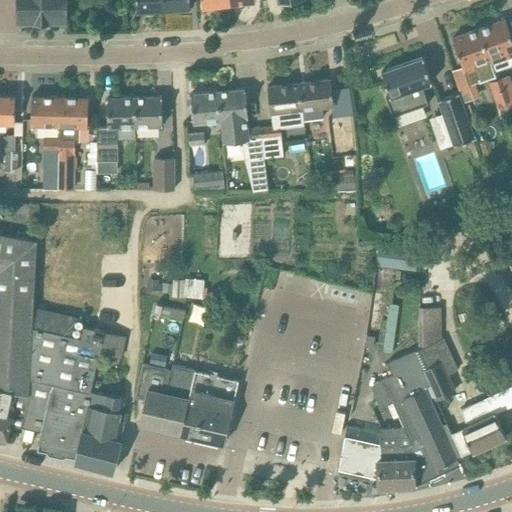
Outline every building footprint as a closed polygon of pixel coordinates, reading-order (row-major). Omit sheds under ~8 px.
[(18,0),(19,22),(66,22),(66,0),(18,0)] [(165,9),(164,0),(136,0),(138,10),(165,9)] [(164,0),(165,9),(191,8),(190,0),(164,0)] [(481,28),(491,58),(496,72),(511,65),(511,35),(506,18),(481,28)] [(491,58),(481,28),(453,37),(467,75),(478,71),(476,64),(491,58)] [(433,82),(424,57),(382,72),(390,95),(386,97),(393,116),(429,103),(423,85),(433,82)] [(511,92),(506,76),(497,79),(506,102),(511,99),(511,92)] [(300,82),(303,110),(304,120),(324,117),(323,108),(335,106),(331,78),(300,82)] [(497,105),(506,102),(497,79),(489,82),(497,105)] [(303,110),(300,82),(268,86),(272,114),(303,110)] [(245,160),(265,158),(261,127),(249,128),(246,88),(218,91),(221,120),(223,142),(243,140),(245,160)] [(221,120),(218,91),(191,93),(194,122),(221,120)] [(439,101),(443,114),(453,143),(475,135),(461,93),(439,101)] [(0,94),(0,122),(15,122),(16,95),(0,94)] [(60,125),(61,96),(33,96),(32,124),(60,125)] [(60,125),(59,138),(59,189),(75,189),(76,142),(80,142),(80,126),(88,126),(89,97),(61,96),(60,125)] [(162,96),(135,97),(136,126),(163,125),(162,96)] [(97,126),(97,142),(98,161),(119,161),(119,139),(136,138),(136,126),(135,97),(108,97),(108,125),(97,126)] [(355,146),(352,117),(332,120),(335,149),(355,146)] [(261,127),(265,158),(285,155),(281,126),(261,127)] [(204,132),(189,134),(190,144),(205,143),(204,132)] [(16,137),(17,134),(15,134),(5,134),(4,151),(6,151),(5,172),(18,172),(19,150),(16,150),(16,137)] [(59,189),(59,138),(44,138),(44,170),(39,170),(39,189),(59,189)] [(175,158),(155,157),(155,189),(175,189),(175,158)] [(226,186),(224,170),(194,173),(195,188),(226,186)] [(341,186),(355,186),(356,173),(341,173),(341,186)] [(0,388),(29,394),(34,306),(37,241),(0,233),(0,388)] [(417,271),(420,251),(379,245),(376,265),(417,271)] [(205,295),(205,277),(187,276),(186,294),(205,295)] [(161,282),(149,281),(149,291),(160,292),(161,282)] [(164,284),(164,292),(174,293),(175,285),(164,284)] [(184,285),(176,284),(175,293),(183,294),(184,285)] [(194,303),(192,313),(206,316),(208,306),(194,303)] [(418,347),(415,349),(431,384),(438,399),(458,390),(450,374),(459,369),(443,336),(442,336),(442,305),(419,306),(418,347)] [(92,393),(101,353),(106,331),(85,326),(83,338),(73,336),(77,316),(34,306),(33,327),(29,394),(28,403),(25,419),(23,427),(42,431),(39,443),(40,443),(41,443),(49,445),(52,443),(67,446),(69,449),(78,451),(78,449),(80,449),(89,406),(91,405),(92,393)] [(172,307),(169,317),(184,320),(186,310),(172,307)] [(106,331),(101,353),(123,358),(128,336),(106,331)] [(405,424),(404,424),(405,434),(406,458),(415,458),(415,474),(433,465),(436,469),(459,458),(425,386),(431,384),(415,349),(399,357),(387,362),(403,397),(394,401),(405,424)] [(140,423),(181,433),(194,374),(173,369),(144,363),(136,397),(145,399),(140,423)] [(181,433),(203,438),(218,374),(196,369),(194,374),(181,433)] [(218,374),(203,438),(225,443),(240,379),(218,374)] [(28,403),(29,394),(0,388),(0,440),(6,442),(12,416),(25,419),(28,403)] [(78,449),(78,451),(75,461),(114,470),(121,439),(120,439),(124,420),(120,419),(125,399),(104,394),(92,393),(91,405),(89,406),(80,449),(78,449)] [(463,428),(453,432),(463,455),(473,450),(473,451),(507,436),(496,412),(493,414),(487,400),(465,410),(471,423),(463,427),(463,428)] [(380,430),(381,443),(346,436),(340,470),(378,478),(379,487),(416,485),(411,476),(415,474),(415,458),(406,458),(405,434),(404,424),(399,427),(380,427),(380,430)]
